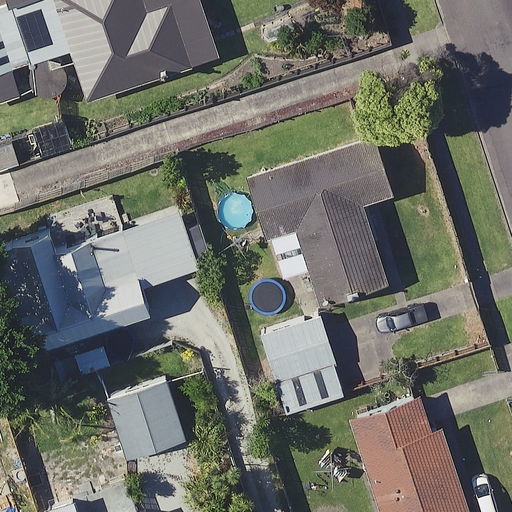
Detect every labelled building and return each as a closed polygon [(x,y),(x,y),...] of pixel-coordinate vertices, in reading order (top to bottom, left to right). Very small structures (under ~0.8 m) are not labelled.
[(3,0),(0,1),(0,104),(73,81),(68,65),(83,60),(95,99),(202,65),(181,0),(180,0),(154,8),(151,0),(3,0)] [(400,194),(383,141),(261,181),(292,276),(317,268),(329,304),(400,280),(375,203),(400,194)] [(64,246),(54,218),(0,236),(0,241),(36,343),(162,299),(156,283),(209,265),(188,203),(64,246)] [(351,388),(326,307),(266,325),(290,406),(351,388)] [(193,439),(172,370),(111,388),(132,457),(193,439)] [(474,511),(439,395),(360,420),(388,511),(474,511)]
